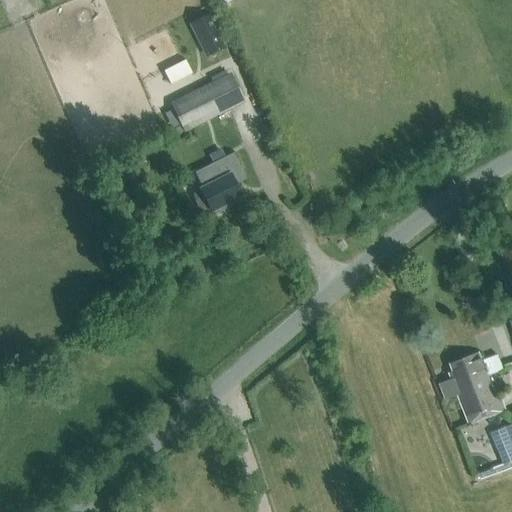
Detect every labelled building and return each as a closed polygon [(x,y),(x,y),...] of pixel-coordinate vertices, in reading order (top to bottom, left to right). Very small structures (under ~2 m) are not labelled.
[(226,48),(209,14),(189,24),(206,59),(226,48)] [(190,71),(185,61),(163,72),(168,82),(190,71)] [(229,79),(175,106),(185,127),(239,101),(229,79)] [(209,208),(211,211),(212,211),(213,214),(218,213),(222,211),(226,208),(224,205),(241,196),(230,176),(241,171),(233,155),(199,172),(207,187),(200,190),(201,191),(193,195),(194,200),(198,208),(202,212),(209,208)] [(511,273),(511,251),(502,256),(508,275),(511,273)] [(494,292),(504,289),(500,277),(490,281),(494,292)] [(457,396),(468,425),(501,412),(488,377),(503,372),(497,356),(481,362),(477,354),(449,366),(452,373),(448,374),(451,380),(439,385),(445,401),(457,396)] [(511,425),(490,434),(502,466),(511,462),(511,425)]
